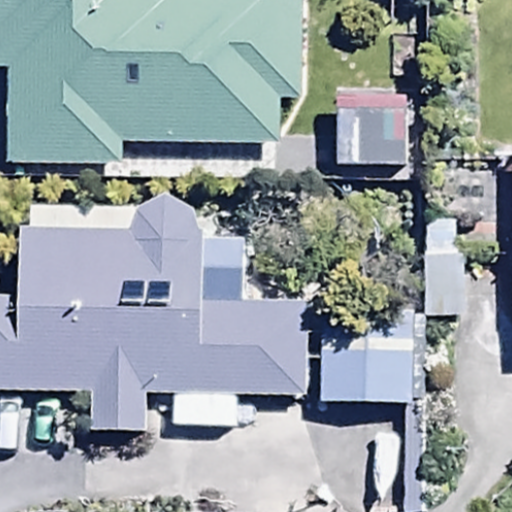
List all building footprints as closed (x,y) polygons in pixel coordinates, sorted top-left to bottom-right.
[(0,0),(0,71),(4,71),(4,167),(116,168),(116,140),(278,141),(278,94),(293,94),(293,0),(0,0)] [(405,92),(324,91),(323,172),(404,173),(405,92)] [(303,305),(190,301),(193,221),(162,195),(131,211),(18,209),(16,295),(0,294),(0,398),(76,400),(76,431),(145,432),(146,400),(163,400),(163,433),(222,434),(223,402),(302,403),(303,305)] [(457,321),(455,221),(416,222),(419,322),(457,321)] [(412,314),(317,311),(314,404),(410,406),(412,314)]
